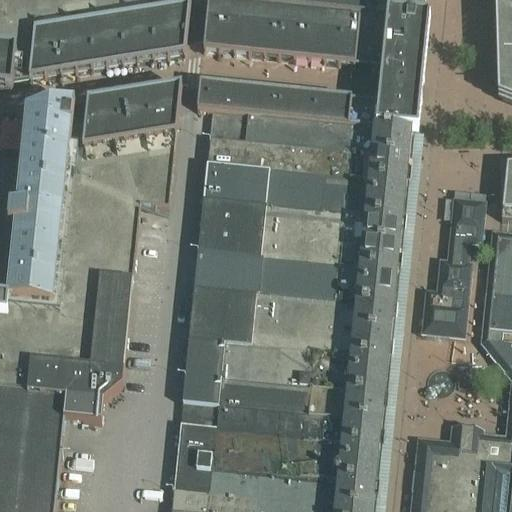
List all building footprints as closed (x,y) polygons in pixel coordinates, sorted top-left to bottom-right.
[(0,0),(0,95),(13,96),(13,89),(106,74),(185,61),(189,20),(191,0),(0,0)] [(206,23),(203,56),(307,67),(382,74),(378,107),(350,104),(347,132),(411,138),(418,139),(430,22),(424,22),(424,21),(422,21),(424,0),(288,0),(287,8),(247,4),(209,0),(206,23)] [(511,0),(494,0),(498,103),(511,108),(511,0)] [(0,511),(373,511),(376,492),(379,455),(382,430),(382,425),(385,403),(386,384),(387,376),(388,367),(393,315),(397,279),(400,252),(403,226),(406,191),(409,164),(410,153),(411,138),(347,132),(350,104),(304,99),(290,98),(245,93),(200,88),(197,115),(213,117),(192,320),(189,346),(185,384),(184,396),(183,409),(180,431),(178,449),(176,474),(174,496),(171,511),(55,511),(57,498),(64,432),(65,424),(101,428),(104,407),(122,392),(132,295),(139,229),(141,212),(169,215),(177,140),(182,91),(103,104),(88,106),(58,111),(26,116),(22,157),(16,215),(10,214),(8,231),(14,232),(7,304),(0,302),(0,511)] [(501,224),(511,225),(511,169),(507,170),(501,224)] [(450,247),(464,248),(464,246),(475,247),(479,248),(480,242),(481,230),(483,230),(485,211),(484,211),(480,208),(480,206),(458,204),(458,205),(454,208),(452,208),(451,227),(452,227),(450,247)] [(511,241),(505,241),(501,244),(496,299),(493,299),(491,324),(492,324),(499,332),(499,334),(508,335),(508,336),(511,336),(511,241)] [(421,340),(465,344),(469,309),(473,268),(439,264),(436,298),(425,297),(421,340)] [(511,483),(509,486),(506,511),(511,511),(511,346),(500,345),(499,359),(511,374),(511,483)] [(417,443),(410,511),(492,511),(496,477),(487,476),(490,451),(483,450),(484,435),(450,431),(449,446),(417,443)]
